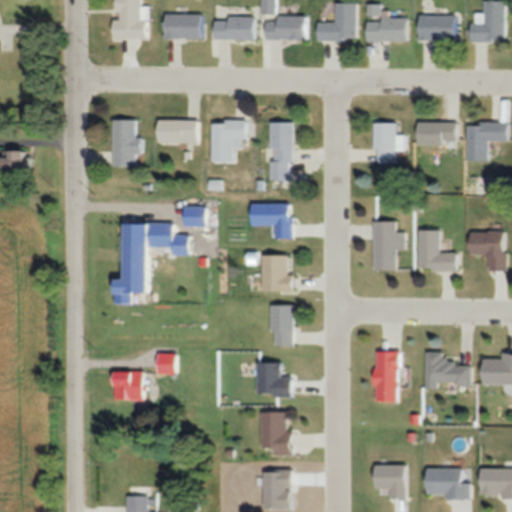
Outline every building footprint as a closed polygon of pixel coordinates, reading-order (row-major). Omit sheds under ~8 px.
[(116,0),(116,38),(151,38),(151,4),(143,4),(142,0),(116,0)] [(507,0),(485,0),(485,12),(473,12),(473,41),(507,41),(507,0)] [(359,3),(335,3),(335,21),(320,21),(320,40),(359,40),(359,3)] [(204,38),(204,13),(168,13),(168,38),(204,38)] [(457,15),(421,15),(421,40),(457,40),(457,15)] [(257,38),(257,16),(218,16),(218,38),(257,38)] [(308,39),(308,17),(268,17),(268,39),(308,39)] [(409,41),(410,19),(369,18),(369,41),(409,41)] [(200,118),(161,118),(161,142),(200,142),(200,118)] [(143,165),(143,119),(116,119),(116,165),(143,165)] [(235,162),(235,148),(248,148),(248,120),(214,120),(214,162),(235,162)] [(470,161),(490,161),(490,141),(511,141),(511,121),(470,121),(470,161)] [(375,162),(396,162),(396,152),(407,152),(407,132),(397,132),(397,122),(375,122),(375,162)] [(420,122),(420,145),(459,145),(459,122),(420,122)] [(273,123),(273,180),(295,180),(295,123),(273,123)] [(31,170),(31,150),(1,150),(1,170),(31,170)] [(295,237),(295,203),(254,203),(254,225),(276,225),(276,237),(295,237)] [(399,270),(399,249),(408,249),(408,230),(398,230),(398,221),(376,220),(376,270),(399,270)] [(152,294),(153,246),(176,247),(177,223),(129,222),(128,278),(119,277),(119,293),(152,294)] [(443,251),(443,229),(421,229),(421,271),(459,271),(459,251),(443,251)] [(472,230),(472,257),(492,257),(492,270),(509,270),(509,230),(472,230)] [(295,291),(295,255),(264,255),(264,291),(295,291)] [(274,345),(297,345),(297,304),(274,304),(274,345)] [(378,401),(402,401),(402,351),(378,351),(378,401)] [(428,387),(474,387),(474,362),(449,362),(449,352),(428,352),(428,387)] [(511,384),(511,353),(486,353),(486,384),(511,384)] [(179,372),(179,354),(162,354),(162,372),(179,372)] [(147,399),(147,371),(119,371),(119,399),(147,399)] [(264,411),(264,447),(276,447),(276,456),(294,456),(294,411),(264,411)] [(473,499),(473,479),(465,479),(465,467),(430,467),(430,499),(473,499)] [(511,467),(484,467),(484,498),(511,498),(511,467)] [(152,511),(152,495),(130,495),(129,511),(152,511)]
